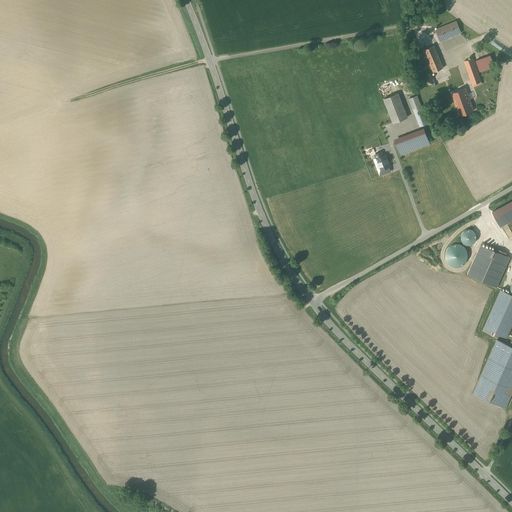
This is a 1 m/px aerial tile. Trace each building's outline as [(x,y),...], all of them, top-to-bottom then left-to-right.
[(434,5),(424,11),(426,15),(436,8),(434,5)] [(456,22),(435,30),(440,41),(461,32),(456,22)] [(464,34),(441,43),(445,51),(467,42),(464,34)] [(423,51),(431,73),(443,68),(434,46),(423,51)] [(490,55),(476,60),(480,72),(494,66),(490,55)] [(473,58),(465,61),(473,85),(482,82),(478,72),(473,58)] [(435,82),(431,73),(426,75),(430,85),(435,82)] [(461,76),(432,87),(437,100),(453,95),(460,116),(474,111),(461,76)] [(416,95),(407,98),(418,126),(427,123),(416,95)] [(391,116),(384,118),(386,123),(393,121),(394,123),(407,118),(399,97),(386,103),(391,116)] [(387,126),(386,123),(384,118),(384,117),(368,123),(372,133),(377,131),(377,130),(387,126)] [(422,132),(396,142),(402,159),(410,156),(408,151),(427,144),(422,132)] [(372,156),(379,176),(392,171),(384,151),(372,156)] [(511,199),(492,211),(501,227),(511,220),(511,199)] [(470,245),(473,244),(475,242),(476,240),(476,237),(476,235),(474,232),(473,231),(470,230),(468,230),(466,230),(463,232),(461,234),(461,237),(461,240),(462,242),(465,244),(467,245),(470,245)] [(460,266),(463,264),(466,261),(467,258),(467,254),(467,251),(465,248),(462,246),(460,245),(457,244),(454,244),(451,245),(448,248),(446,251),(445,254),(446,258),(447,261),(450,264),(453,266),(456,266),(460,266)] [(494,251),(481,245),(468,274),(496,287),(509,257),(505,255),(494,251)] [(511,324),(511,295),(501,290),(483,330),(497,336),(498,334),(506,337),(511,324)] [(511,341),(510,346),(497,340),(473,394),(505,408),(511,392),(511,341)]
